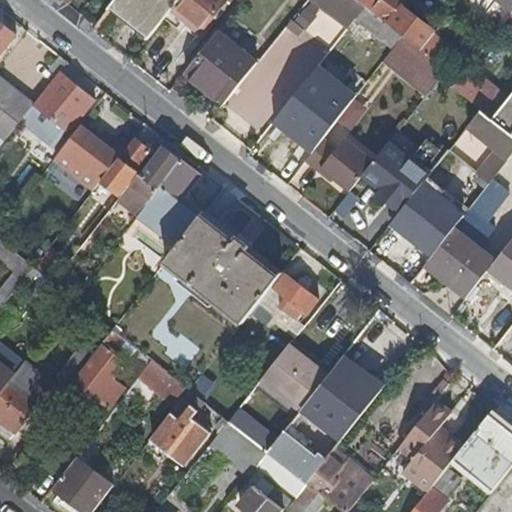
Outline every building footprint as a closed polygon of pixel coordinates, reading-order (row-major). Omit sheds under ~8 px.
[(115,0),(113,3),(152,34),(169,12),(178,0),(115,0)] [(226,0),(178,0),(169,12),(199,36),(226,0)] [(320,0),(352,25),(359,16),(366,7),(358,0),(357,0),(320,0)] [(420,48),(433,31),(403,7),(408,0),(407,0),(357,0),(358,0),(366,7),(404,36),(420,48)] [(359,16),(396,45),(404,36),(366,7),(359,16)] [(0,53),(16,34),(0,20),(0,53)] [(185,72),(225,103),(258,62),(219,30),(185,72)] [(365,52),(344,35),(319,67),(340,83),(365,52)] [(384,61),(425,93),(438,76),(420,48),(404,36),(396,45),(384,61)] [(452,67),(442,80),(451,87),(467,67),(474,59),(463,50),(450,66),(452,67)] [(507,99),(467,67),(451,87),(480,110),(491,119),(507,99)] [(69,131),(95,98),(63,73),(48,92),(47,91),(36,104),(69,131)] [(34,105),(0,78),(0,135),(6,140),(34,105)] [(473,171),(489,182),(508,158),(511,152),(511,92),(507,99),(491,119),(480,110),(467,126),(492,146),(473,171)] [(335,119),(348,131),(368,109),(356,97),(335,119)] [(294,118),(284,110),(264,135),(279,147),(295,127),(290,123),(294,118)] [(114,164),(84,124),(54,161),(92,187),(103,178),(114,164)] [(152,151),(134,137),(114,164),(103,178),(123,193),(138,172),(136,170),(152,151)] [(322,169),(349,190),(358,179),(372,161),(345,139),(336,150),(323,140),(306,161),(319,172),(322,169)] [(145,169),(143,167),(138,172),(123,193),(119,198),(139,213),(181,159),(164,146),(145,169)] [(427,177),(389,147),(372,161),(358,179),(398,212),(427,177)] [(296,155),(278,179),(287,186),(305,162),(296,155)] [(200,172),(181,159),(139,213),(133,220),(132,221),(171,252),(202,213),(181,197),(200,172)] [(139,213),(119,198),(113,205),(133,220),(139,213)] [(426,261),(455,224),(441,212),(401,264),(415,276),(426,261)] [(235,239),(202,213),(171,252),(165,260),(243,322),(280,274),(247,249),(250,245),(238,235),(235,239)] [(455,224),(426,261),(451,282),(448,285),(465,298),(488,269),(492,263),(477,250),(484,241),(459,220),(455,224)] [(0,291),(0,310),(35,266),(0,237),(0,256),(17,270),(0,291)] [(488,269),(511,287),(511,237),(492,263),(488,269)] [(275,285),(276,287),(269,297),(296,318),(303,309),(308,313),(320,298),(307,287),(311,282),(300,273),(295,278),(286,271),(275,285)] [(56,379),(67,387),(98,347),(113,328),(103,320),(56,379)] [(110,355),(124,336),(113,328),(98,347),(100,349),(80,374),(101,390),(97,396),(110,406),(125,387),(112,377),(122,365),(110,355)] [(328,376),(289,345),(263,378),(302,409),(328,376)] [(364,363),(348,350),(328,376),(302,409),(268,451),(291,469),(323,428),(316,423),(364,363)] [(122,377),(132,385),(152,359),(142,351),(122,377)] [(52,383),(23,361),(14,373),(0,390),(0,416),(16,429),(52,383)] [(0,390),(14,373),(0,361),(0,390)] [(429,399),(434,403),(438,398),(442,392),(437,388),(429,399)] [(205,417),(221,430),(229,420),(190,389),(152,436),(186,463),(211,431),(200,423),(205,417)] [(467,443),(455,433),(443,423),(453,410),(451,409),(438,398),(434,403),(393,454),(407,465),(397,478),(422,499),(432,486),(455,458),(467,443)] [(443,423),(455,433),(466,418),(453,407),(451,409),(453,410),(443,423)] [(455,458),(494,489),(494,488),(511,465),(511,427),(491,412),(467,443),(455,458)] [(213,441),(251,473),(268,451),(229,420),(221,430),(213,441)] [(44,462),(61,476),(77,456),(83,449),(66,435),(44,462)] [(91,511),(113,485),(77,456),(61,476),(51,489),(79,511),(91,511)] [(288,511),(303,511),(320,492),(307,482),(292,502),(286,510),(288,511)] [(280,511),(282,509),(285,511),(286,510),(292,502),(273,486),(265,496),(253,486),(240,503),(250,511),(280,511)] [(437,511),(447,499),(432,486),(422,499),(411,511),(437,511)]
